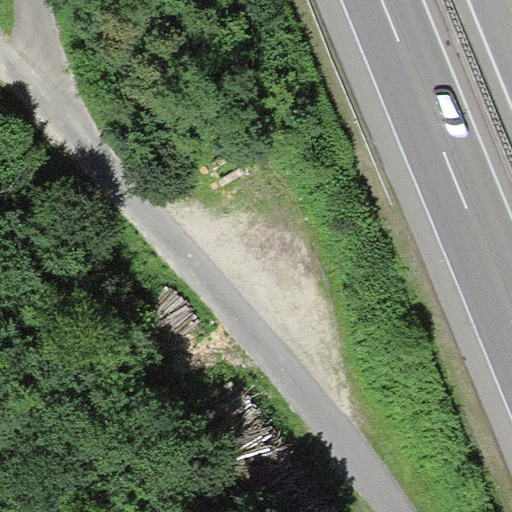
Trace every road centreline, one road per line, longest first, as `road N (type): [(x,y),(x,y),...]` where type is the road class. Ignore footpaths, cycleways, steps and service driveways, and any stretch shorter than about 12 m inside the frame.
road 1 (unclassified): [(25,0),(50,71),(156,246),(306,404),(384,511)]
road 2 (motorway): [(384,0),(511,315)]
